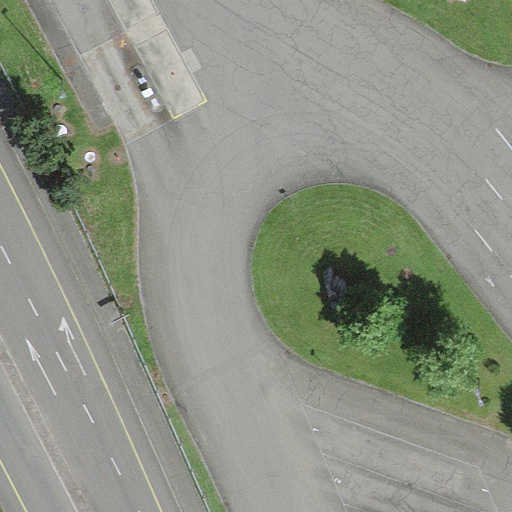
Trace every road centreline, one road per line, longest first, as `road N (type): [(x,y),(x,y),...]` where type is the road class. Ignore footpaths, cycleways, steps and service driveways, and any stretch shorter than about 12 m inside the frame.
road 1 (unclassified): [(132,511),(0,255)]
road 2 (unclassified): [(0,399),(59,511)]
